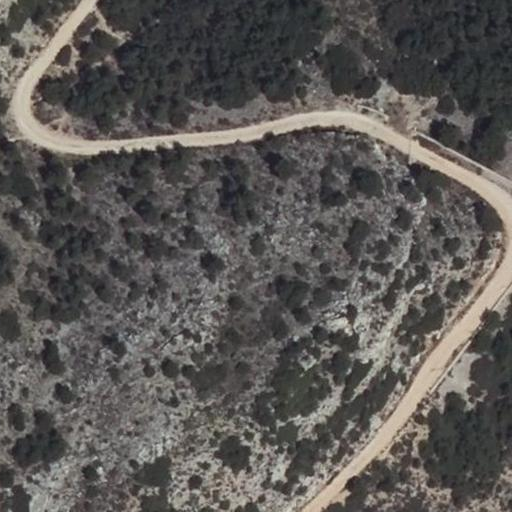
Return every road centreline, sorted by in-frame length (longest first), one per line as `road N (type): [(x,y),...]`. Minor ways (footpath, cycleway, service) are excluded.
road 1 (track): [(511,218),(481,183),(377,127),(342,119),(153,146),(74,146),(27,126),(20,93),(89,0)]
road 2 (track): [(308,511),(409,401),(496,290),(511,254)]
